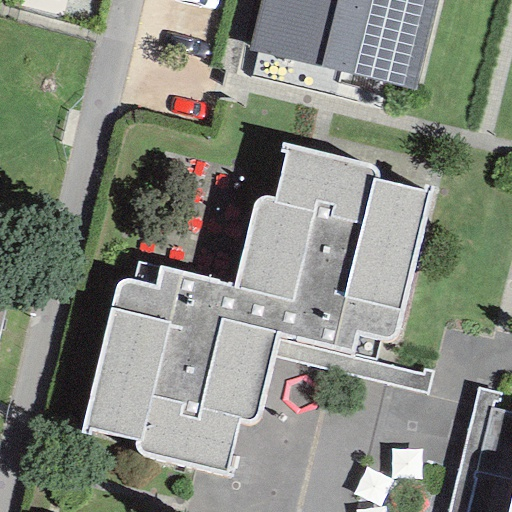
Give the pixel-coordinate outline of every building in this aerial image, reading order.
[(436,0),(259,0),(247,51),(413,92),(436,0)] [(372,167),(281,144),(278,151),(285,152),(273,198),(267,196),(262,196),(256,199),(252,205),(233,286),(225,321),(279,337),(373,360),(379,341),(383,342),(389,341),(393,337),(395,334),(431,187),(423,186),(423,192),(377,179),(377,174),(375,170),(372,167)] [(225,321),(233,286),(137,262),(133,279),(127,279),(123,279),(117,283),(114,288),(80,434),(87,435),(89,428),(136,441),(134,445),(136,453),(140,457),(225,478),(238,422),(244,423),(250,423),(253,422),(255,420),(260,415),(273,357),(279,337),(225,321)] [(0,269),(0,322),(12,273),(0,269)] [(431,372),(422,370),(420,375),(373,363),(373,360),(279,337),(273,357),(425,395),(431,372)] [(464,511),(490,408),(491,401),(498,402),(500,394),(476,387),(446,511),(464,511)] [(511,511),(511,412),(490,408),(464,511),(511,511)]
